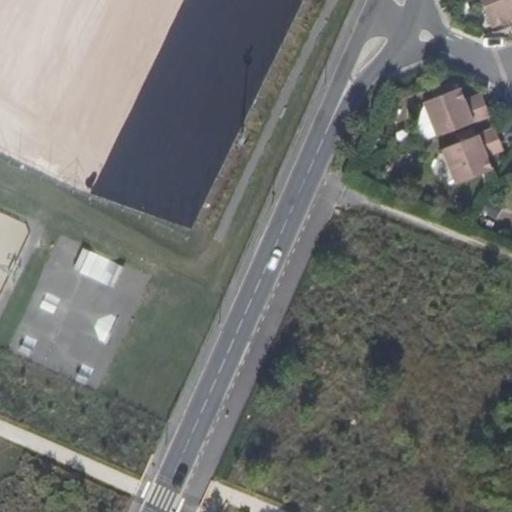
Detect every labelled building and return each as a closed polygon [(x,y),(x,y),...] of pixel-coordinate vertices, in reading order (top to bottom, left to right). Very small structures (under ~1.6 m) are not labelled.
[(511,0),(487,0),(495,20),(511,14),(511,0)] [(428,96),(442,130),(493,111),(487,96),(471,102),(468,95),(464,83),(428,96)] [(471,102),(487,96),(484,89),(468,95),(471,102)] [(417,123),(423,137),(442,130),(428,96),(417,123)] [(487,144),(503,139),(498,124),(447,143),(460,177),(495,164),(489,150),(487,144)] [(505,144),(503,139),(487,144),(489,150),(505,144)] [(78,249),(72,272),(114,284),(120,261),(78,249)]
